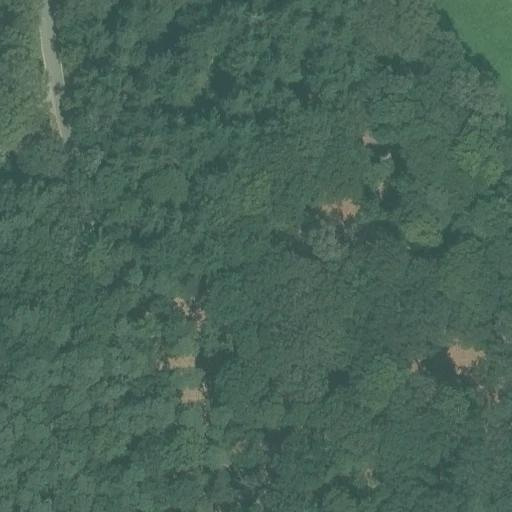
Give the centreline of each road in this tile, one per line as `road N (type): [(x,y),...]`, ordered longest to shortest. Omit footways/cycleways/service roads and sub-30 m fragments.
road 1 (unclassified): [(54,73),(96,252),(141,511)]
road 2 (track): [(54,73),(93,63),(205,0)]
